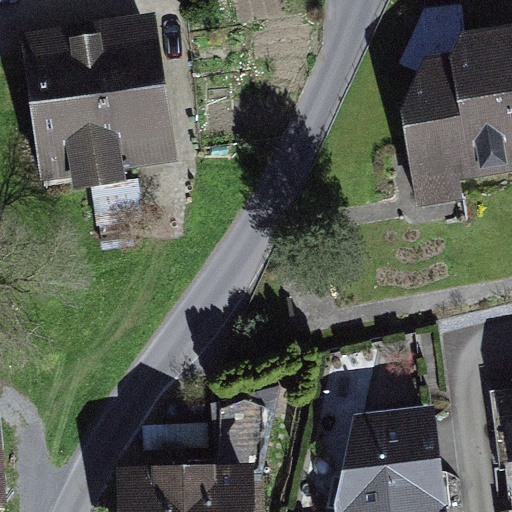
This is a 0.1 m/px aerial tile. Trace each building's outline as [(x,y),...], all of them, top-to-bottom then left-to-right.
[(429,197),(511,181),(511,29),(402,50),(429,197)] [(35,177),(167,158),(149,42),(17,62),(35,177)] [(429,406),(319,422),(331,511),(333,511),(389,504),(440,498),(429,406)] [(239,511),(239,484),(113,488),(113,511),(239,511)] [(442,511),(440,498),(389,504),(333,511),(442,511)]
